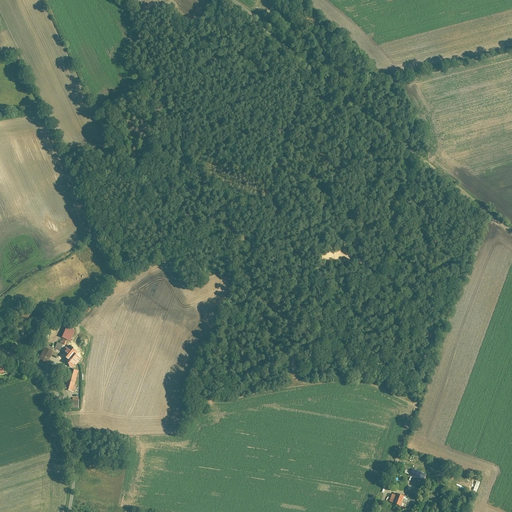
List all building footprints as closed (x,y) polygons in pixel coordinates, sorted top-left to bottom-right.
[(63,338),(69,341),(73,331),(66,328),(63,338)] [(67,358),(65,361),(68,363),(67,364),(71,367),(79,358),(75,354),(77,352),(70,346),(62,355),(67,358)] [(51,355),(42,350),(36,360),(45,365),(51,355)] [(69,370),(62,391),(71,393),(77,373),(69,370)] [(406,468),(404,475),(423,481),(425,473),(406,468)] [(391,494),(388,503),(404,509),(407,500),(391,494)]
